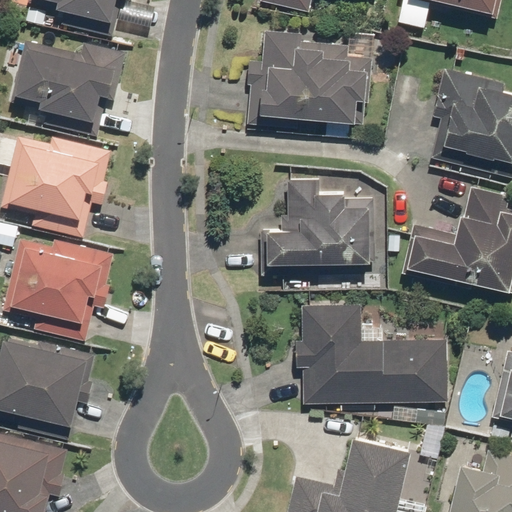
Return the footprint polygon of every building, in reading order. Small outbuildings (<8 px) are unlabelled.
[(10,0),(7,20),(110,37),(116,0),(10,0)] [(256,0),(308,12),(310,0),(256,0)] [(397,0),(392,21),(421,28),(427,4),(494,20),(499,0),(397,0)] [(247,84),(244,124),(298,128),(298,120),(363,125),(369,56),(346,54),(346,45),(297,41),(298,32),(260,29),(257,61),(243,59),(241,84),(247,84)] [(47,129),(92,136),(98,98),(103,98),(107,70),(115,71),(119,49),(78,42),(77,49),(8,39),(6,56),(15,57),(7,104),(50,110),(47,129)] [(502,82),(440,66),(428,115),(437,117),(427,157),(511,178),(511,94),(500,92),(502,82)] [(108,149),(49,134),(47,143),(0,131),(0,162),(4,164),(0,180),(0,209),(29,217),(27,223),(79,236),(96,167),(103,169),(108,149)] [(256,230),(257,276),(374,274),(373,197),(339,198),(339,191),(316,192),(316,178),(283,179),(284,214),(277,214),(277,230),(256,230)] [(409,222),(397,273),(510,299),(511,289),(511,202),(504,201),(506,194),(467,185),(460,215),(453,213),(449,232),(409,222)] [(50,244),(17,237),(2,309),(34,316),(31,331),(81,342),(90,300),(99,302),(110,249),(51,237),(50,244)] [(299,367),(300,404),(446,402),(445,337),(358,338),(357,303),(298,304),(299,340),(290,340),(291,367),(299,367)] [(0,338),(0,408),(16,412),(13,428),(63,438),(75,374),(87,377),(91,354),(62,348),(61,351),(0,338)] [(511,348),(504,346),(487,415),(511,421),(511,348)] [(63,446),(0,432),(0,511),(43,511),(48,492),(58,495),(63,473),(58,472),(63,446)] [(290,475),(281,511),(390,511),(405,450),(345,437),(334,485),(290,475)] [(478,469),(451,463),(439,511),(511,511),(511,453),(484,447),(478,469)]
